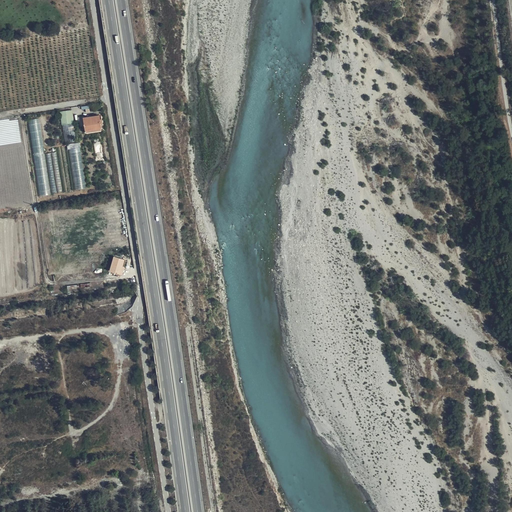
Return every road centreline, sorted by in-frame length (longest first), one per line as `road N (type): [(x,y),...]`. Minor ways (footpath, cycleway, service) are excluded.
road 1 (trunk): [(108,0),(185,511)]
road 2 (trunk): [(197,511),(120,0)]
road 3 (unclassified): [(92,0),(140,281)]
road 4 (track): [(491,0),(511,136)]
